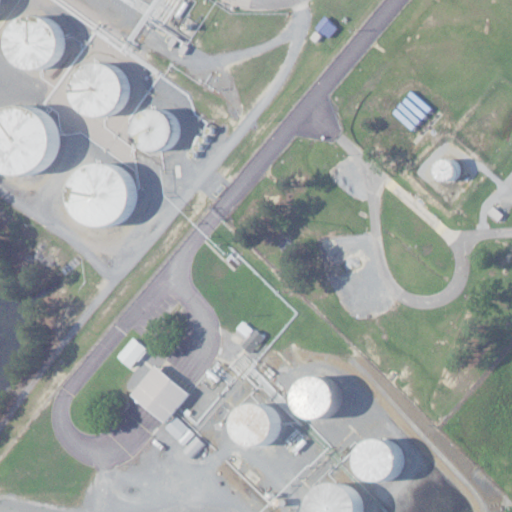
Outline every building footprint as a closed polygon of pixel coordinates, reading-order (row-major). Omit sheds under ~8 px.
[(131,71),(81,58),(68,105),(118,119),(131,71)] [(69,165),(69,197),(70,197),(70,223),(131,223),(131,165),(69,165)] [(131,368),(147,348),(133,337),(117,357),(131,368)] [(164,422),(189,394),(155,365),(130,393),(164,422)] [(296,416),(334,415),(333,377),(295,378),(296,416)] [(245,441),(278,437),(275,410),(257,412),(257,410),(242,412),(245,441)] [(193,434),(175,416),(164,427),(182,445),(193,434)] [(401,441),(358,441),(358,479),(401,479),(401,441)]
